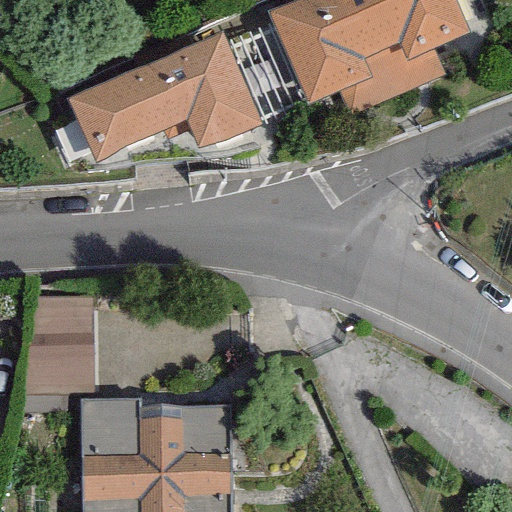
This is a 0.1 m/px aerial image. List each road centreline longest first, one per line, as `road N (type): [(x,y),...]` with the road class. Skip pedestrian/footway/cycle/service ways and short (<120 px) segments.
road 1 (unclassified): [(278,205),(0,221)]
road 2 (unclassified): [(511,350),(278,205)]
road 3 (unclassified): [(278,205),(511,109)]
